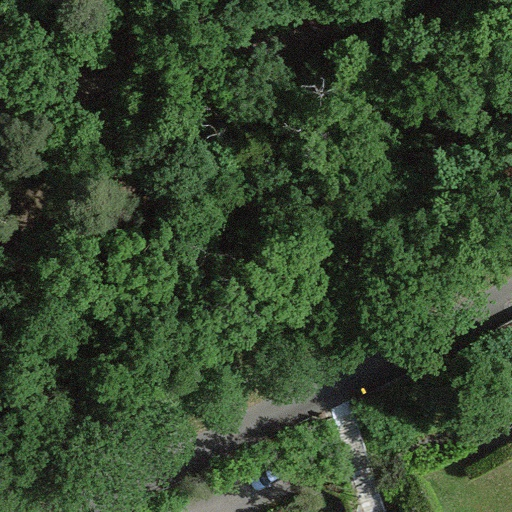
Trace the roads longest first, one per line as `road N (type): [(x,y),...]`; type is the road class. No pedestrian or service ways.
road 1 (residential): [(77,511),(511,294)]
road 2 (track): [(419,0),(248,49),(0,154)]
